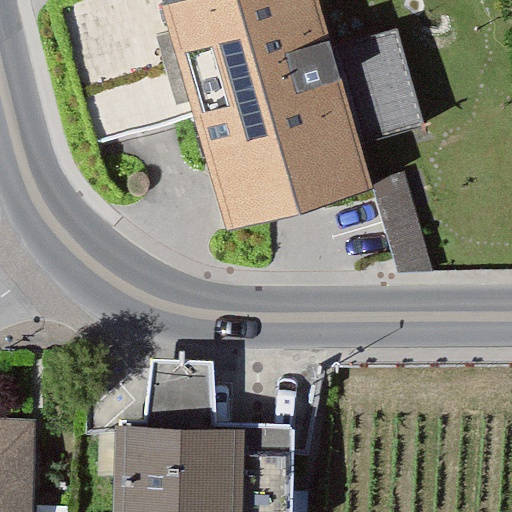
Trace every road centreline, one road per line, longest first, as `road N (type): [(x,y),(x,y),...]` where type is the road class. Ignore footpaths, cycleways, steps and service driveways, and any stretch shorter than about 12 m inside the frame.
road 1 (secondary): [(511,318),(197,315),(122,290),(73,254)]
road 2 (secondary): [(73,254),(37,210),(0,76)]
